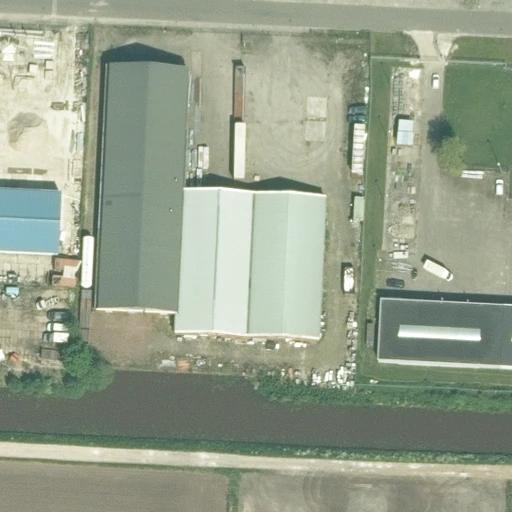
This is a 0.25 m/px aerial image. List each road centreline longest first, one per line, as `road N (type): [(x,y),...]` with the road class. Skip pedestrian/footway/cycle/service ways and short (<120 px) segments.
road 1 (unclassified): [(511,24),(0,0)]
road 2 (track): [(511,475),(0,452)]
